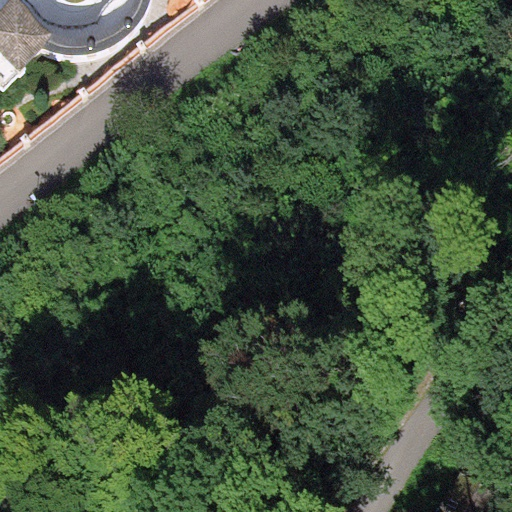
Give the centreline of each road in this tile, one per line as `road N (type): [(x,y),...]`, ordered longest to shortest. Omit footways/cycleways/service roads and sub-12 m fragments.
road 1 (residential): [(272,0),(0,211)]
road 2 (track): [(511,309),(358,511)]
